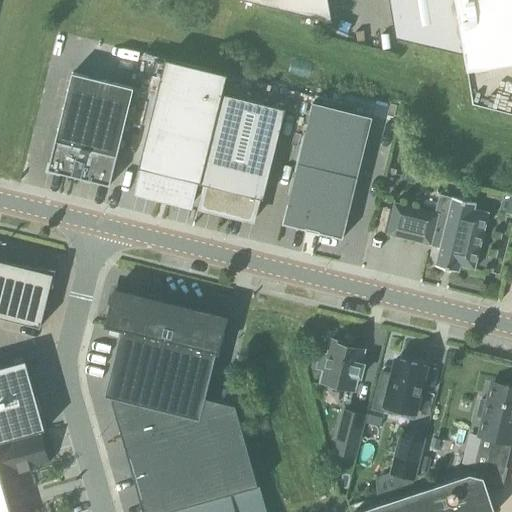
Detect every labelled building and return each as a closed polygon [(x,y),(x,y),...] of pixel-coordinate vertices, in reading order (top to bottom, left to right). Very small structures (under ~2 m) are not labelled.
[(247,0),(333,21),(329,0),(247,0)] [(467,71),(511,63),(511,0),(390,0),(396,37),(464,53),(467,71)] [(137,167),(131,191),(187,205),(193,182),(194,182),(201,184),(224,94),(229,74),(157,56),(131,166),(137,167)] [(72,73),(48,170),(111,185),(134,88),(72,73)] [(202,206),(201,205),(200,207),(202,208),(203,207),(252,219),(251,220),(254,221),(254,218),(253,218),(258,198),(264,199),(286,109),(224,94),(201,184),(207,185),(202,206)] [(343,238),(373,117),(313,102),(283,224),(307,230),(307,228),(319,231),(319,232),(343,238)] [(448,216),(439,214),(431,245),(440,247),(436,266),(459,272),(461,266),(475,269),(489,212),(475,209),(476,203),(453,197),(448,216)] [(431,245),(439,214),(395,202),(387,234),(431,245)] [(0,260),(0,316),(41,327),(54,274),(0,260)] [(219,354),(228,317),(115,289),(106,326),(122,329),(105,396),(112,398),(200,420),(206,398),(217,353),(219,354)] [(333,340),(329,355),(321,353),(317,368),(325,370),(323,382),(354,389),(357,376),(361,377),(364,365),(360,364),(363,350),(342,345),(343,342),(333,340)] [(427,366),(396,359),(393,375),(382,372),(373,409),(385,412),(386,406),(416,413),(427,366)] [(29,360),(0,368),(0,443),(48,432),(29,360)] [(506,389),(491,386),(487,401),(482,400),(478,415),(483,417),(479,435),(492,439),(483,478),(485,480),(487,486),(501,482),(502,482),(511,443),(511,387),(506,386),(506,389)] [(167,511),(259,486),(236,406),(206,398),(200,420),(112,398),(144,511),(167,511)] [(333,451),(355,457),(365,415),(343,410),(333,451)] [(415,479),(424,440),(401,434),(391,473),(415,479)] [(11,511),(0,469),(0,511),(11,511)] [(485,480),(483,478),(471,475),(358,511),(495,511),(487,486),(485,480)]
